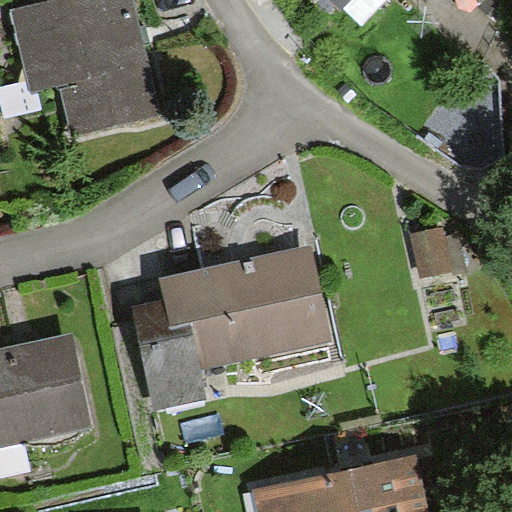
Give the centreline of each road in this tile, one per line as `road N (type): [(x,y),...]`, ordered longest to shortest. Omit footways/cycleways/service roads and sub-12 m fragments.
road 1 (residential): [(294,96),(201,176),(85,243),(0,262)]
road 2 (residential): [(294,96),(479,208),(511,209)]
